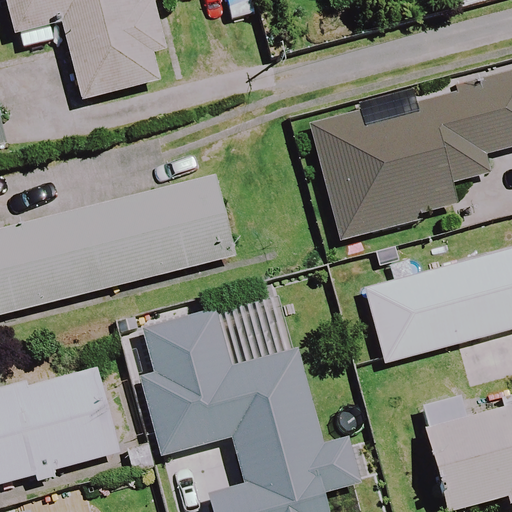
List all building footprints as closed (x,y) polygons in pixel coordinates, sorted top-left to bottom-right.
[(0,0),(14,46),(60,33),(83,112),(172,87),(147,0),(0,0)] [(511,154),(511,81),(417,106),(361,121),(311,134),(339,246),(455,217),(449,192),(487,182),(482,162),(511,154)] [(0,120),(0,149),(9,146),(0,120)] [(0,322),(236,264),(216,185),(0,239),(0,322)] [(511,336),(511,257),(364,296),(383,370),(511,336)] [(0,489),(118,461),(97,374),(0,396),(0,489)] [(511,414),(466,423),(462,402),(420,410),(439,511),(491,511),(511,508),(511,414)] [(278,448),(270,417),(236,427),(244,457),(278,448)] [(316,473),(325,511),(379,511),(364,450),(317,462),(320,472),(316,473)] [(325,511),(316,473),(207,502),(209,511),(325,511)]
